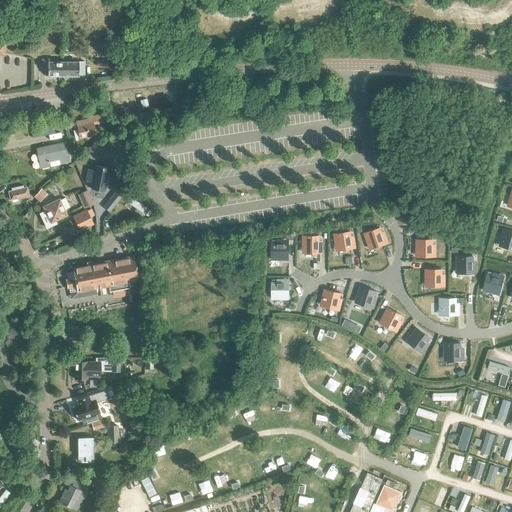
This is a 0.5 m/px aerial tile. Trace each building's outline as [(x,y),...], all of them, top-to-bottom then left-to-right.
[(62,79),(62,61),(57,61),(57,58),(52,58),(52,61),(47,61),(47,75),(58,75),(58,79),(62,79)] [(62,61),(62,79),(67,79),(67,76),(84,76),(84,61),(74,61),(74,58),(68,58),(68,61),(62,61)] [(75,121),(79,138),(96,134),(94,124),(103,122),(101,113),(87,117),(87,118),(75,121)] [(414,117),(395,123),(400,138),(405,136),(407,142),(419,138),(414,117)] [(431,117),(428,133),(434,133),(433,139),(447,141),(450,119),(431,117)] [(477,121),(474,136),(479,138),(478,143),(491,146),(496,125),(477,121)] [(65,146),(57,147),(56,144),(36,148),(41,167),(49,165),(48,160),(59,158),(60,163),(69,161),(65,146)] [(420,157),(402,161),(405,177),(411,175),(412,181),(425,178),(420,157)] [(470,161),(466,176),(471,178),(470,183),(483,187),(489,166),(470,161)] [(95,165),(95,170),(88,168),(85,181),(92,183),(91,189),(104,191),(109,168),(95,165)] [(26,187),(23,187),(23,185),(11,187),(12,190),(8,191),(10,199),(28,195),(26,187)] [(34,197),(40,202),(47,194),(41,189),(34,197)] [(77,194),(83,208),(93,204),(87,190),(77,194)] [(103,205),(108,209),(115,199),(109,195),(103,205)] [(143,213),(146,207),(131,197),(128,203),(127,202),(124,207),(139,216),(142,213),(143,213)] [(46,211),(40,214),(47,227),(52,225),(56,223),(55,220),(66,215),(59,199),(43,206),(45,211),(46,211)] [(460,204),(454,218),(460,221),(457,227),(470,231),(478,210),(460,204)] [(86,210),(73,216),(76,223),(80,229),(92,223),(89,217),(93,215),(91,209),(87,211),(86,210)] [(385,244),(379,228),(373,230),(364,233),(368,244),(371,243),(373,248),(378,246),(385,244)] [(511,232),(503,230),(500,241),(504,242),(502,247),(508,248),(511,249),(511,232)] [(352,248),(349,231),(343,232),(343,233),(334,234),(335,245),(339,245),(340,250),(346,249),(352,248)] [(319,253),(319,236),(312,236),(303,236),(303,247),(306,247),(306,252),(312,252),(312,253),(319,253)] [(432,256),(432,239),(425,239),(425,240),(416,240),(416,251),(419,251),(419,256),(425,256),(432,256)] [(288,256),(288,250),(288,244),(271,244),(271,250),(271,260),(283,260),(283,256),(288,256)] [(112,290),(129,287),(128,282),(137,280),(133,256),(73,267),(73,270),(66,272),(67,281),(67,285),(68,285),(71,298),(97,293),(97,294),(112,291),(112,290)] [(472,273),(472,256),(466,256),(466,257),(456,257),(456,268),(460,268),(460,273),(466,273),(472,273)] [(441,286),(441,269),(435,269),(435,270),(425,270),(425,281),(429,281),(429,286),(435,286),(441,286)] [(501,285),(503,279),(487,275),(485,281),(483,290),(494,293),(494,290),(500,291),(501,285)] [(288,295),(288,289),(288,283),(271,283),(271,289),(272,289),(272,299),(283,299),(283,295),(288,295)] [(370,307),(375,291),(369,289),(369,290),(360,287),(356,297),(360,298),(358,303),(364,305),(370,307)] [(336,309),(340,293),(334,291),(334,292),(324,289),(322,300),(325,301),(324,306),(330,308),(329,308),(336,309)] [(455,315),(455,298),(449,298),(439,298),(439,309),(443,309),(443,315),(449,315),(455,315)] [(393,330),(401,315),(396,312),(395,312),(387,308),(382,318),(385,319),(383,324),(388,327),(393,330)] [(419,351),(429,338),(424,334),(417,328),(410,337),(413,339),(410,343),(414,347),(419,351)] [(460,360),(460,343),(453,343),(453,344),(444,344),(444,355),(447,355),(447,360),(454,360),(460,360)] [(111,371),(119,371),(120,358),(95,357),(95,361),(74,360),(74,378),(87,378),(87,376),(99,376),(100,365),(111,365),(111,371)] [(73,408),(72,408),(75,414),(76,414),(77,419),(85,416),(87,422),(97,419),(100,419),(98,413),(102,412),(99,402),(110,399),(108,391),(79,400),(80,406),(73,408)] [(91,423),(93,430),(106,426),(103,419),(91,423)] [(107,425),(107,443),(119,442),(118,425),(107,425)] [(86,461),(93,461),(92,438),(82,438),(82,440),(77,440),(77,445),(78,445),(78,455),(85,455),(86,461)] [(76,510),(87,486),(74,480),(71,485),(70,485),(68,490),(65,489),(59,502),(76,510)] [(393,511),(402,492),(384,484),(375,504),(393,511)] [(0,500),(3,504),(16,491),(11,486),(0,497),(0,500)]
